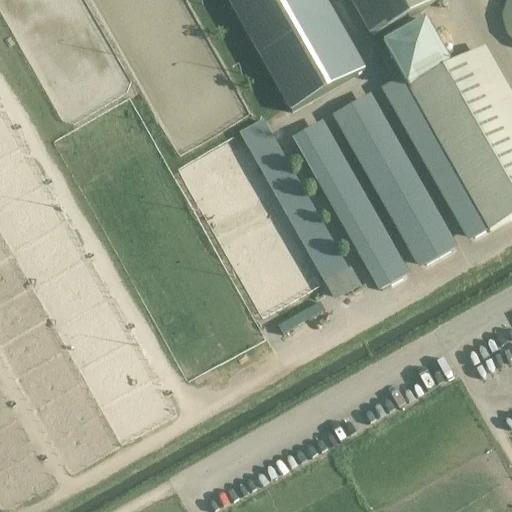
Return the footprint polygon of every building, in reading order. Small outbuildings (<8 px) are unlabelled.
[(365,73),(324,0),(227,0),(292,114),(365,73)] [(351,0),(374,40),(443,0),(351,0)] [(511,221),(511,109),(479,52),(410,91),(490,233),(511,221)] [(377,291),(458,250),(377,93),(296,134),(377,291)] [(96,308),(50,307),(51,273),(39,273),(38,354),(35,354),(35,370),(25,370),(25,376),(51,377),(51,391),(61,391),(61,368),(83,368),(83,362),(103,363),(104,332),(104,320),(107,320),(107,301),(96,300),(96,308)] [(114,318),(117,343),(129,342),(127,317),(114,318)]
